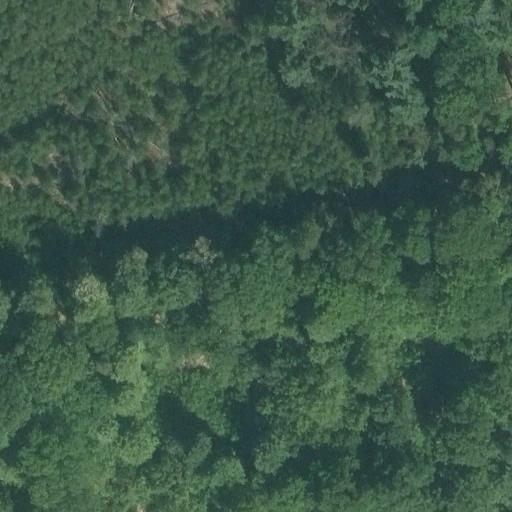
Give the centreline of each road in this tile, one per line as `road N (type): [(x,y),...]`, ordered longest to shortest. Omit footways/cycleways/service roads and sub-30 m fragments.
road 1 (track): [(0,332),(511,212)]
road 2 (track): [(0,333),(67,511)]
